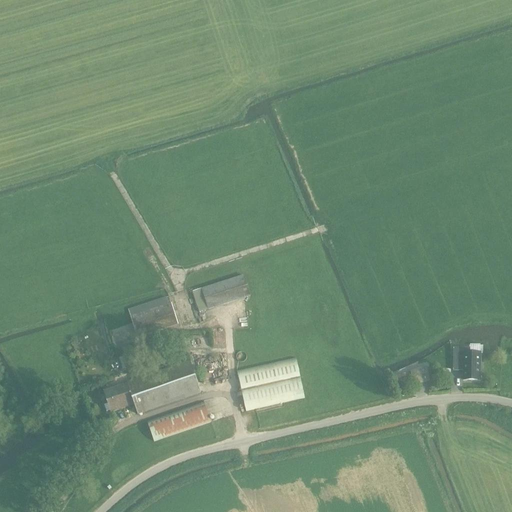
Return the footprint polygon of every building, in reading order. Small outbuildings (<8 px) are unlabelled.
[(200,313),(209,310),(250,297),(243,276),(202,289),(193,293),(200,313)] [(172,304),(170,305),(167,297),(128,310),(131,317),(137,338),(178,325),(172,304)] [(470,348),(454,348),(453,371),(460,371),(460,370),(463,370),(463,380),(480,381),(480,353),(470,353),(470,348)] [(245,411),(246,410),(304,398),(296,359),(237,372),(245,411)] [(138,415),(201,393),(190,362),(148,376),(145,367),(131,372),(134,381),(127,383),(127,384),(105,392),(112,412),(135,405),(138,415)] [(430,380),(426,368),(411,372),(414,384),(430,380)] [(204,402),(147,422),(154,441),(211,422),(204,402)]
